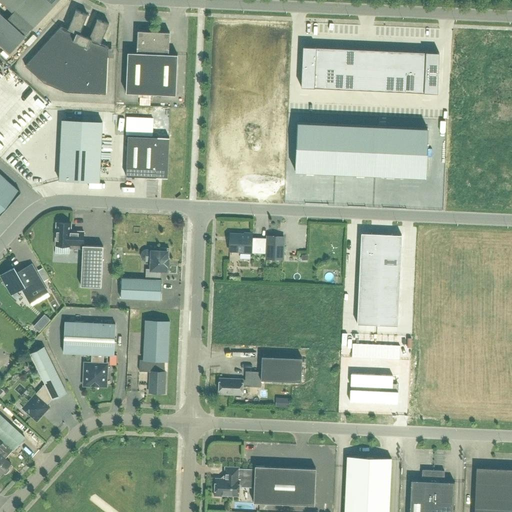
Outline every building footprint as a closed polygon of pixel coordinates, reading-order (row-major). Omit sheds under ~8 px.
[(3,0),(15,10),(6,21),(0,15),(0,43),(9,52),(56,0),(3,0)] [(61,26),(25,66),(43,83),(66,92),(106,94),(108,46),(101,43),(109,24),(97,19),(89,38),(80,34),(88,15),(76,10),(68,29),(61,26)] [(168,54),(169,32),(138,31),(137,53),(127,52),(126,93),(176,95),(177,55),(168,54)] [(303,46),(301,86),(437,92),(439,52),(303,46)] [(100,182),(102,122),(62,120),(59,180),(100,182)] [(427,128),(297,123),(295,171),(425,177),(427,128)] [(167,178),(169,138),(128,136),(126,176),(161,178),(167,178)] [(0,215),(20,193),(0,174),(0,215)] [(90,286),(101,287),(103,246),(83,245),(84,231),(72,231),(71,230),(71,223),(56,222),(55,245),(69,246),(69,248),(82,249),(81,286),(90,286)] [(230,234),(229,251),(239,251),(239,253),(251,253),(266,254),(266,258),(282,259),(283,255),(283,237),(267,236),(267,238),(252,237),(252,233),(244,233),(244,234),(230,234)] [(397,326),(401,235),(361,233),(357,324),(397,326)] [(145,260),(151,260),(150,269),(146,269),(145,279),(121,278),(120,298),(161,300),(161,280),(160,280),(160,270),(166,270),(166,265),(168,265),(168,259),(167,259),(167,255),(168,255),(169,248),(160,248),(159,251),(151,251),(145,250),(143,251),(142,254),(142,256),(143,259),(145,260)] [(32,264),(17,273),(14,267),(0,275),(11,294),(22,288),(30,302),(47,292),(32,264)] [(139,371),(150,372),(150,371),(164,371),(165,361),(168,362),(170,321),(145,319),(144,333),(144,336),(143,360),(139,360),(139,371)] [(64,322),(63,352),(91,354),(91,363),(85,363),(84,385),(105,386),(106,364),(103,364),(103,354),(114,355),(115,324),(64,322)] [(400,345),(352,343),(352,357),(399,359),(400,345)] [(35,394),(22,408),(36,421),(42,415),(49,407),(45,403),(51,397),(52,399),(66,392),(44,347),(30,353),(45,384),(36,394),(35,394)] [(262,356),(261,372),(246,371),(245,379),(220,378),(219,393),(230,394),(242,394),(242,386),(260,387),(261,380),(292,381),(301,382),(302,358),(262,356)] [(149,392),(164,393),(165,371),(164,371),(150,371),(150,372),(149,392)] [(392,375),(351,373),(350,401),(397,404),(398,383),(392,383),(392,375)] [(0,414),(0,437),(4,441),(0,445),(0,475),(3,472),(4,473),(6,473),(9,470),(9,468),(8,467),(11,464),(5,458),(13,449),(15,447),(25,437),(0,414)] [(388,511),(391,458),(347,456),(344,511),(388,511)] [(214,489),(214,496),(221,496),(221,495),(238,496),(238,485),(254,485),(253,502),(259,503),(314,505),(316,468),(255,466),(255,471),(242,471),(238,471),(238,468),(225,467),(225,477),(222,479),(216,479),(215,489),(214,489)] [(511,468),(476,467),(474,507),(511,509),(511,468)] [(431,511),(433,470),(422,469),(421,480),(411,480),(409,511),(431,511)] [(444,482),(444,470),(433,470),(431,511),(452,511),(454,482),(444,482)]
